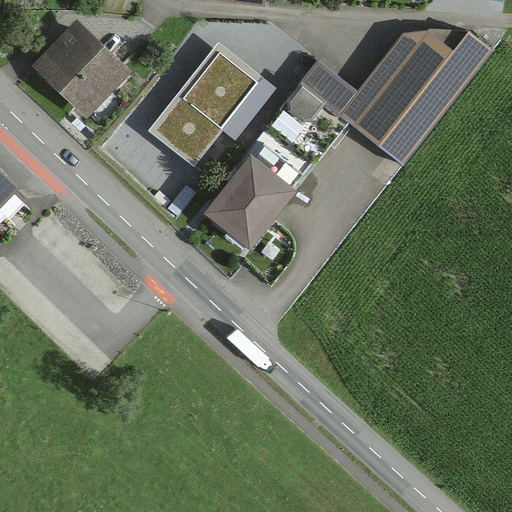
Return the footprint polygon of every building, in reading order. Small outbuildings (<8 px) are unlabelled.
[(127,69),(77,21),(33,67),(83,115),(127,69)] [(357,96),(318,66),(302,88),(348,122),(404,164),(493,51),(471,36),(410,34),(357,96)] [(219,49),(153,133),(194,165),(260,81),(219,49)] [(348,122),(302,88),(204,216),(250,250),(348,122)] [(0,199),(17,182),(0,165),(0,199)]
